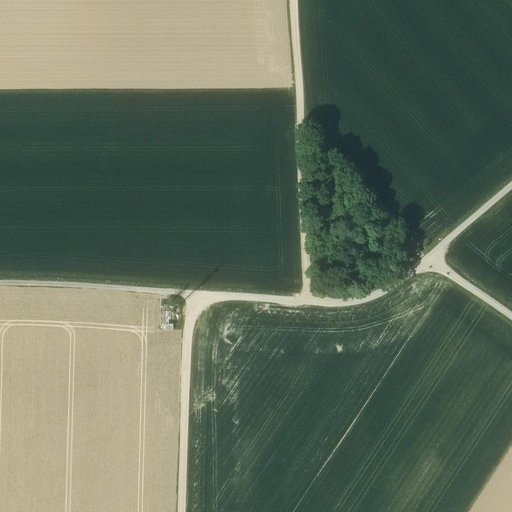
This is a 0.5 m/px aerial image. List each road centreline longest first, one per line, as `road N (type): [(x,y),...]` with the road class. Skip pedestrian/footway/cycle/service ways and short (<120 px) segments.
road 1 (unclassified): [(0,283),(341,304),(384,290),(428,259)]
road 2 (track): [(292,0),(311,302)]
road 3 (track): [(193,293),(180,511)]
